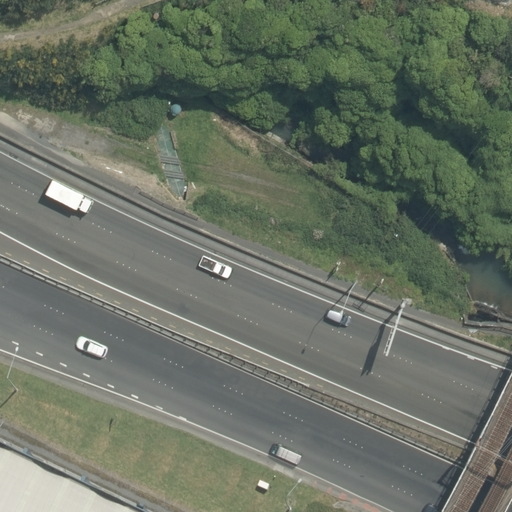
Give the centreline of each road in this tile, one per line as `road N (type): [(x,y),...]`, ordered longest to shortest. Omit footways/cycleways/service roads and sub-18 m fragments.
road 1 (trunk): [(392,477),(46,318)]
road 2 (motorway): [(254,318),(511,438)]
road 3 (trunk): [(0,204),(254,318)]
road 4 (trunk): [(254,318),(511,394)]
road 5 (track): [(0,426),(171,511)]
